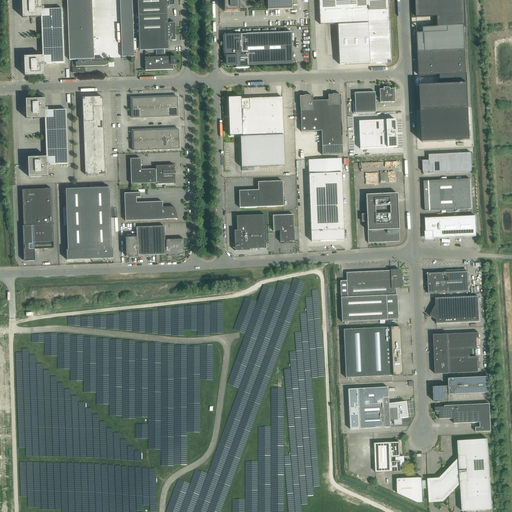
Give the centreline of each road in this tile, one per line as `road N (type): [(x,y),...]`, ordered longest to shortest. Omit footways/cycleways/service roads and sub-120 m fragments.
road 1 (unknown): [(118,269),(112,188),(104,184),(63,189),(63,271)]
road 2 (unknown): [(19,272),(16,191),(34,186),(53,189),(55,271)]
road 3 (unclassified): [(0,273),(195,266)]
road 4 (unclassified): [(221,264),(414,251)]
road 5 (unclassified): [(215,81),(406,73)]
road 6 (unclassified): [(0,89),(188,81)]
road 7 (unclassified): [(422,437),(414,251)]
road 8 (unclassified): [(188,81),(195,266)]
road 9 (unclassified): [(221,264),(215,81)]
road 10 (unclassified): [(414,251),(406,73)]
